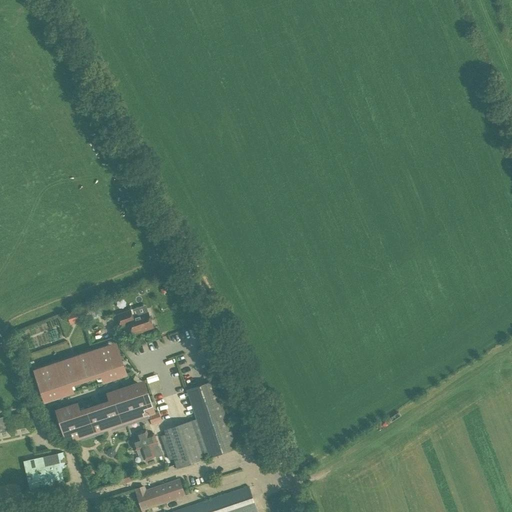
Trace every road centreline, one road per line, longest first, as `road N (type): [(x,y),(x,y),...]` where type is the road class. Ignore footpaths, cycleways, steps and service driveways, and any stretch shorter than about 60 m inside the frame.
road 1 (unclassified): [(310,511),(223,320),(50,0)]
road 2 (track): [(36,511),(277,440)]
